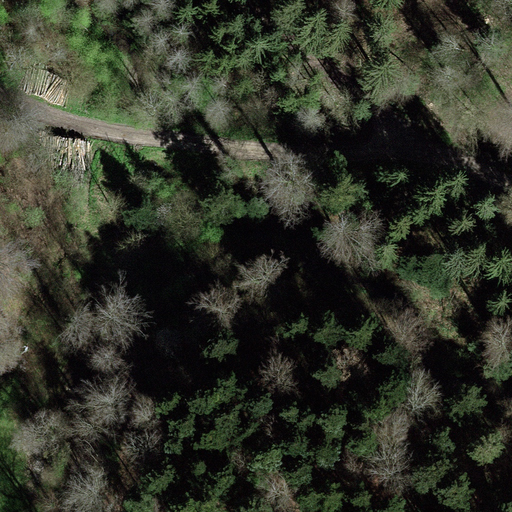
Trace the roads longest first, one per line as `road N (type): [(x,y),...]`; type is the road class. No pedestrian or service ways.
road 1 (track): [(0,95),(146,137),(285,152),(428,143)]
road 2 (track): [(237,0),(428,143)]
